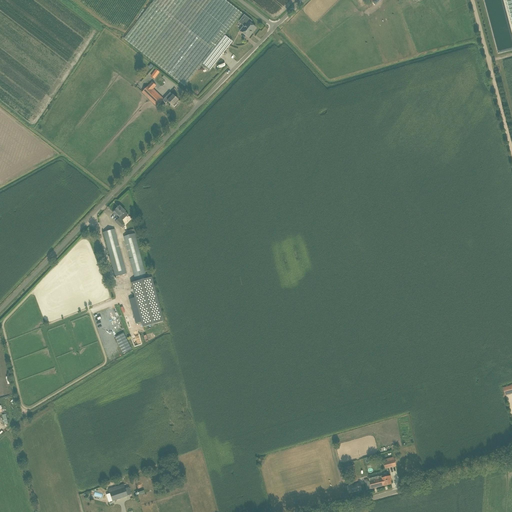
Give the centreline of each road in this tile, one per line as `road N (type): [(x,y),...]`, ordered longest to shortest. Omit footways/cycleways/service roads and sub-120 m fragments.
road 1 (unclassified): [(0,312),(274,27)]
road 2 (unknown): [(89,310),(105,361),(25,408),(3,324),(32,291)]
road 3 (unclassified): [(326,511),(511,457)]
road 4 (track): [(511,155),(471,0)]
